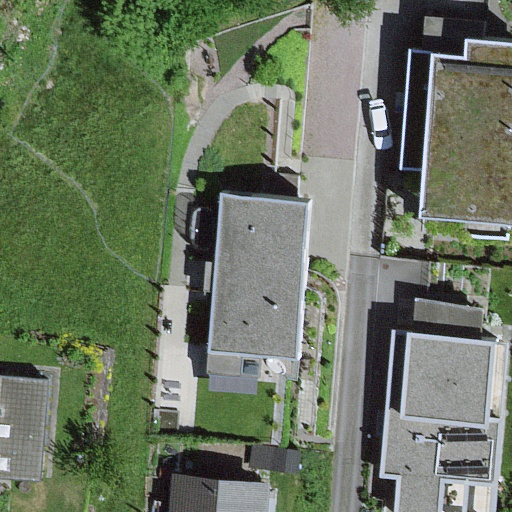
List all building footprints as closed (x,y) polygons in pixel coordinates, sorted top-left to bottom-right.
[(411,39),(405,163),(432,164),(429,229),(511,233),(511,227),(511,28),(476,27),(476,43),(411,39)] [(316,195),(226,189),(216,350),(306,356),(316,195)] [(419,294),(416,327),(490,331),(492,299),(419,294)] [(416,327),(393,325),(385,470),(405,472),(402,511),(500,511),(511,332),(490,331),(416,327)] [(56,376),(0,371),(0,494),(0,495),(2,477),(47,481),(56,376)] [(303,447),(275,446),(274,468),(302,469),(303,447)] [(272,511),(275,474),(177,467),(173,511),(272,511)]
